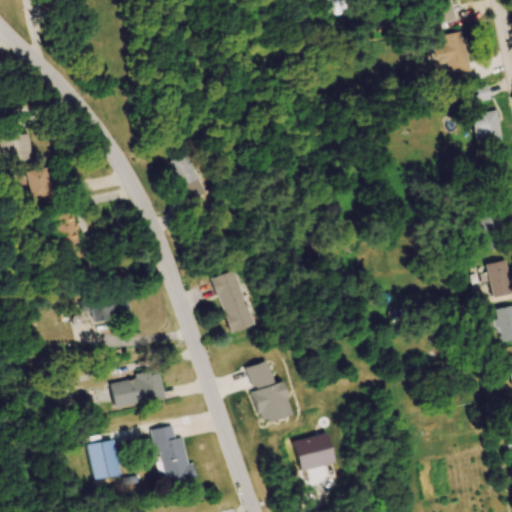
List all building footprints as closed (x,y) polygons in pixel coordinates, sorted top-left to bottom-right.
[(432,0),(437,24),(456,21),(452,0),(432,0)] [(483,263),(490,298),(510,294),(503,260),(483,263)] [(211,276),(224,332),(248,327),(236,271),(211,276)] [(126,316),(124,294),(85,299),(88,321),(126,316)] [(511,305),(491,309),(497,342),(511,339),(511,305)] [(247,392),(256,423),(287,414),(278,381),(270,383),(264,361),(243,367),(250,391),(247,392)] [(111,406),(161,399),(157,372),(132,376),(132,379),(108,383),(111,406)] [(149,429),(154,461),(153,461),(155,472),(161,471),(163,485),(192,480),(189,463),(184,464),(179,437),(172,438),(170,425),(149,429)] [(331,463),(324,433),(291,440),(298,470),(331,463)] [(91,479),(117,475),(112,440),(86,444),(91,479)]
